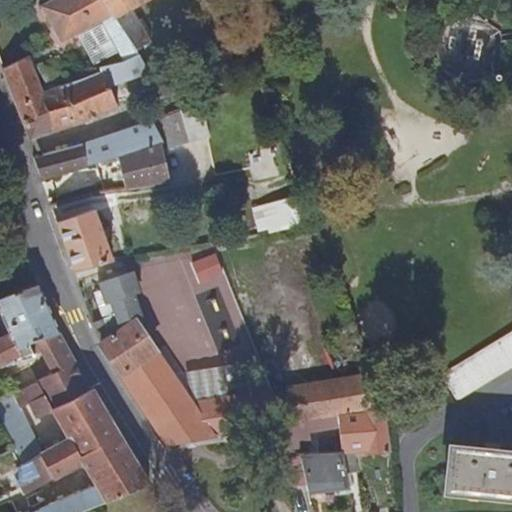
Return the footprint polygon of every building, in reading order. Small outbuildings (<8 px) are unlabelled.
[(111,16),(100,0),(54,0),(41,8),(60,43),(111,16)] [(122,34),(133,52),(149,42),(127,8),(141,0),(100,0),(111,16),(122,34)] [(135,56),(133,52),(122,34),(116,38),(129,59),(135,56)] [(101,73),(59,89),(42,96),(35,80),(25,59),(3,71),(33,144),(50,131),(77,123),(115,107),(107,86),(146,73),(135,56),(129,59),(122,63),(99,70),(101,73)] [(42,96),(59,89),(53,73),(35,80),(42,96)] [(138,150),(161,143),(162,143),(151,121),(150,120),(80,144),(86,165),(138,150)] [(169,185),(161,143),(138,150),(147,188),(169,185)] [(39,179),(86,165),(80,144),(38,157),(33,159),(39,179)] [(72,271),(110,261),(91,210),(55,223),(72,271)] [(313,226),(308,214),(296,218),(299,229),(313,226)] [(193,260),(201,280),(226,270),(218,250),(193,260)] [(343,417),(369,414),(363,378),(190,405),(134,322),(139,319),(131,297),(137,295),(130,273),(124,276),(122,272),(103,279),(105,283),(95,286),(103,307),(107,305),(112,318),(91,325),(97,344),(167,447),(185,443),(228,436),(270,429),(274,429),(336,418),(343,417)] [(58,332),(59,332),(39,287),(0,303),(0,313),(11,338),(0,342),(0,369),(12,363),(30,357),(29,354),(25,345),(29,344),(34,342),(58,332)] [(352,330),(369,374),(382,369),(373,346),(365,325),(352,330)] [(511,331),(441,374),(455,402),(511,367),(511,331)] [(54,372),(74,359),(59,332),(58,332),(34,342),(54,372)] [(91,389),(74,359),(54,372),(38,384),(52,409),(91,389)] [(151,483),(94,391),(93,388),(91,389),(52,409),(38,384),(0,401),(0,414),(15,448),(16,449),(38,487),(83,460),(98,485),(43,510),(44,511),(83,511),(144,485),(147,484),(148,485),(151,483)] [(383,412),(369,414),(343,417),(344,426),(361,423),(365,455),(388,452),(383,412)] [(346,489),(344,475),(342,467),(355,466),(353,453),(340,453),(299,457),(299,443),(277,444),(277,445),(282,468),(300,463),(308,494),(346,489)] [(511,454),(486,452),(453,448),(450,448),(445,493),(511,499),(511,454)] [(344,475),(356,474),(355,466),(342,467),(344,475)] [(48,502),(42,489),(28,496),(34,508),(48,502)]
